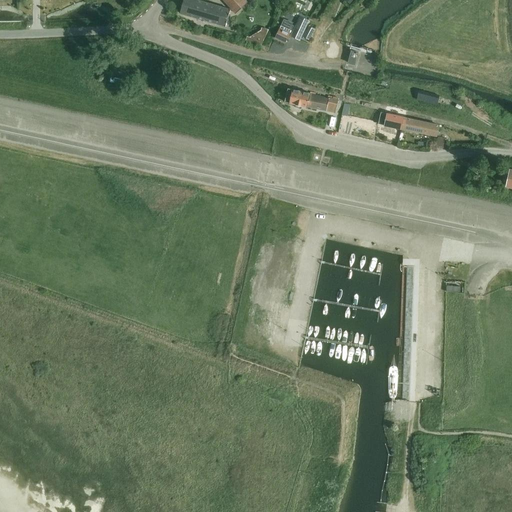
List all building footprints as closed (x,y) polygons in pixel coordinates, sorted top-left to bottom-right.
[(197,0),(184,0),(181,13),(225,26),(230,9),(197,0)] [(247,2),(245,0),(223,0),(236,13),(247,2)] [(299,40),(309,20),(300,16),(291,36),(299,40)] [(282,23),(275,38),(286,42),(293,26),(292,25),(293,23),(288,20),(288,21),(284,19),(282,23)] [(309,40),(315,28),(309,25),(303,37),(309,40)] [(355,64),(358,52),(351,51),(348,62),(355,64)] [(338,100),(287,88),(284,101),(307,107),(307,106),(335,113),(338,100)] [(418,92),(416,99),(437,104),(439,97),(418,92)] [(344,104),(341,115),(347,116),(350,105),(344,104)] [(402,127),(404,117),(381,113),(379,123),(402,127)] [(404,117),(402,127),(401,128),(436,136),(438,125),(404,117)]
